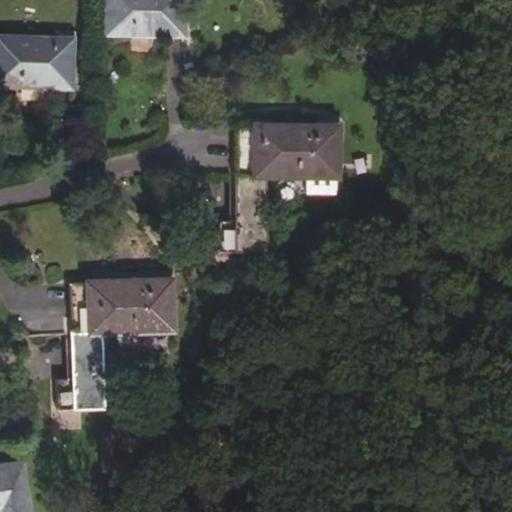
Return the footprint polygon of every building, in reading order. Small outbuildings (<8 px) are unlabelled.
[(106,0),(106,32),(182,35),(182,0),(106,0)] [(0,37),(0,84),(69,87),(70,47),(55,47),(55,39),(0,37)] [(265,250),(266,177),(336,178),(336,152),(330,152),(331,128),(236,127),(235,224),(216,223),(216,249),(265,250)] [(332,192),(332,179),(304,180),(304,192),(332,192)] [(104,406),(102,334),(172,332),(171,305),(165,306),(165,281),(70,284),(73,381),(54,382),(54,408),(104,406)] [(27,511),(21,465),(0,468),(0,511),(27,511)]
